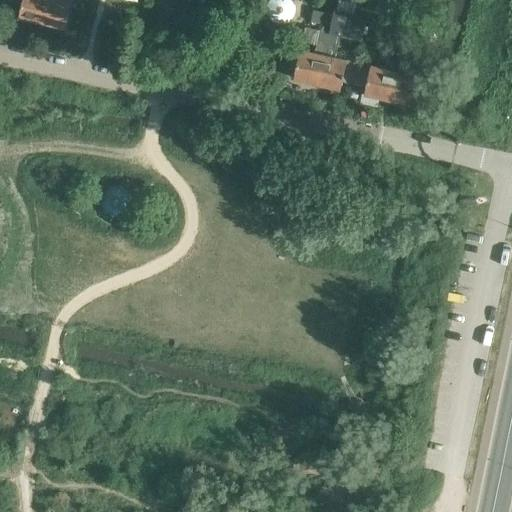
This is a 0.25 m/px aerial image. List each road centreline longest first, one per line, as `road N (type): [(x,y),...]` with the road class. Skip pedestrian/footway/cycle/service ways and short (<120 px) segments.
road 1 (unclassified): [(511,166),(0,51)]
road 2 (track): [(26,511),(31,434),(61,323),(83,296),(169,260),(193,229),(193,204),(154,150)]
road 3 (track): [(154,150),(48,143),(0,159)]
